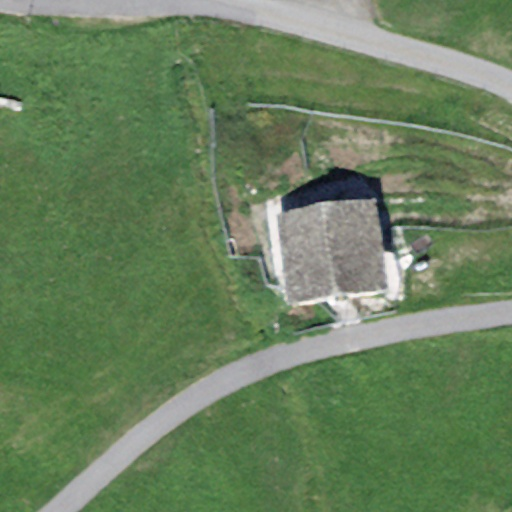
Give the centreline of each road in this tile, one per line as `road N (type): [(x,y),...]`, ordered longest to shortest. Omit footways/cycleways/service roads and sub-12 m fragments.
road 1 (track): [(511,314),(334,342),(260,363),(167,418),(57,511)]
road 2 (unclassified): [(215,0),(511,83)]
